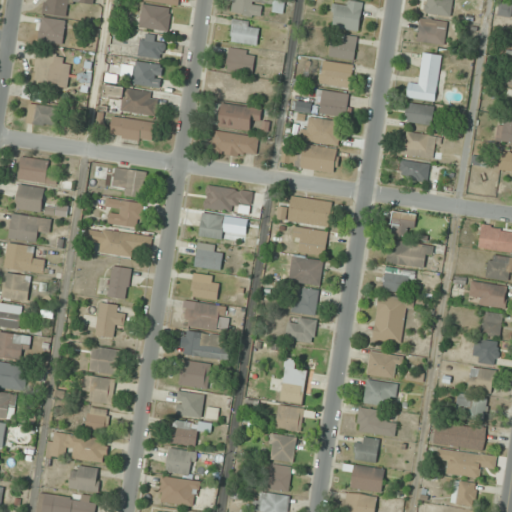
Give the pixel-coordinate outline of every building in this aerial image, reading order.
[(45,0),(44,13),(68,17),(70,0),(45,0)] [(261,17),(263,4),(274,5),(273,11),(283,13),(284,0),(233,0),(231,12),(261,17)] [(343,0),(343,4),(335,3),(331,26),(359,31),(363,3),(347,0),(343,0)] [(452,0),(425,0),(425,15),(453,15),(452,0)] [(172,8),(142,5),(140,27),(170,30),(172,8)] [(66,20),(41,18),(39,41),(63,44),(66,20)] [(261,26),(235,18),(229,38),(255,46),(261,26)] [(446,42),(446,20),(419,20),(419,42),(446,42)] [(330,56),(354,60),(359,37),(335,32),(330,56)] [(164,57),(164,36),(140,36),(140,57),(164,57)] [(228,70),(255,70),(255,49),(228,49),(228,70)] [(66,87),(71,56),(38,52),(33,82),(66,87)] [(411,81),(409,99),(435,102),(442,56),(422,53),(418,82),(411,81)] [(320,84),(351,87),(354,64),(322,61),(320,84)] [(162,85),(162,63),(135,63),(135,85),(162,85)] [(77,73),(77,84),(91,84),(91,73),(77,73)] [(122,110),(156,115),(159,92),(107,85),(105,98),(123,100),(122,110)] [(317,115),(348,115),(348,91),(317,91),(317,115)] [(56,127),(59,107),(30,103),(27,123),(56,127)] [(262,108),(222,103),(219,125),(250,130),(251,119),(260,120),(262,108)] [(434,106),(409,103),(407,122),(433,125),(434,106)] [(153,141),(156,123),(113,116),(110,134),(153,141)] [(341,145),(344,122),(305,117),(302,140),(341,145)] [(497,138),(511,141),(511,119),(501,117),(497,138)] [(259,137),(215,130),(212,151),(256,158),(259,137)] [(402,154),(433,158),(437,136),(405,131),(402,154)] [(301,155),(294,154),(292,165),(337,172),(340,149),(303,144),(301,155)] [(499,168),(511,170),(511,148),(503,147),(499,168)] [(19,180),(56,184),(57,174),(48,173),(50,160),(22,157),(19,180)] [(400,178),(428,181),(430,163),(402,160),(400,178)] [(114,183),(124,185),(122,193),(142,197),(147,172),(117,166),(114,183)] [(254,191),(208,184),(204,208),(251,215),(254,191)] [(42,211),(45,187),(19,185),(17,208),(42,211)] [(289,221),(332,226),(335,201),(291,196),(289,221)] [(108,222),(139,228),(144,204),(109,197),(107,208),(111,209),(108,222)] [(412,237),(417,215),(395,210),(390,232),(412,237)] [(199,235),(223,239),(227,216),(203,212),(199,235)] [(52,218),(13,213),(10,238),(39,242),(40,232),(50,233),(52,218)] [(479,246),(511,252),(511,229),(483,224),(479,246)] [(135,258),(138,234),(86,226),(84,240),(101,242),(100,252),(135,258)] [(329,231),(296,227),(293,241),(303,243),(302,252),(325,256),(329,231)] [(390,240),(387,262),(428,268),(431,246),(390,240)] [(221,270),(225,247),(199,243),(195,266),(221,270)] [(44,256),(37,256),(37,245),(7,245),(7,270),(44,270),(44,256)] [(509,281),(511,265),(511,257),(490,254),(485,276),(509,281)] [(321,285),(324,260),(293,256),(290,281),(321,285)] [(127,299),(132,269),(114,266),(108,295),(127,299)] [(410,294),(415,272),(387,266),(382,288),(410,294)] [(32,276),(4,272),(1,296),(29,300),(32,276)] [(191,295),(217,299),(220,277),(195,273),(191,295)] [(504,307),(507,286),(472,281),(469,302),(504,307)] [(316,315),(321,291),(297,286),(293,311),(316,315)] [(373,339),(401,343),(406,308),(414,310),(416,299),(379,294),(373,339)] [(218,329),(220,304),(191,302),(188,326),(218,329)] [(0,328),(23,325),(20,303),(0,306),(0,328)] [(116,328),(124,328),(124,305),(99,304),(99,336),(116,336),(116,328)] [(501,336),(504,313),(484,311),(482,334),(501,336)] [(315,342),(317,319),(289,317),(287,339),(315,342)] [(32,337),(0,330),(0,356),(27,361),(32,337)] [(181,353),(226,359),(230,336),(184,330),(181,353)] [(497,364),(500,342),(476,339),(473,362),(497,364)] [(117,373),(121,350),(94,346),(91,370),(117,373)] [(402,355),(371,350),(367,373),(399,378),(402,355)] [(296,359),(288,357),(280,399),(306,404),(312,372),(294,368),(296,359)] [(182,385),(209,388),(211,363),(184,360),(182,385)] [(27,364),(0,361),(0,387),(25,390),(27,364)] [(492,393),(496,371),(472,366),(469,389),(492,393)] [(91,391),(90,401),(114,403),(116,378),(85,376),(84,391),(91,391)] [(363,398),(390,409),(399,388),(372,377),(363,398)] [(177,415),(203,417),(205,393),(179,391),(177,415)] [(15,395),(0,392),(0,417),(11,419),(15,395)] [(488,397),(459,394),(457,415),(486,418),(488,397)] [(301,431),(305,409),(280,404),(276,427),(301,431)] [(87,430),(108,432),(111,409),(89,407),(87,430)] [(395,436),(397,422),(387,421),(388,411),(360,408),(357,431),(395,436)] [(210,431),(211,424),(174,419),(170,442),(196,446),(199,430),(210,431)] [(487,428),(437,422),(434,443),(484,450),(487,428)] [(68,458),(103,463),(106,438),(55,432),(54,440),(49,439),(47,457),(68,459),(68,458)] [(297,437),(271,434),(269,459),(295,462),(297,437)] [(378,460),(378,438),(356,438),(356,460),(378,460)] [(192,475),(196,452),(170,448),(166,471),(192,475)] [(446,473),(480,478),(481,467),(496,469),(497,456),(439,448),(437,459),(448,461),(446,473)] [(267,487),(288,491),(293,468),(272,463),(267,487)] [(346,472),(353,473),(352,488),(382,491),(385,468),(346,463),(346,472)] [(101,468),(73,465),(71,488),(99,491),(101,468)] [(195,507),(200,482),(163,475),(158,500),(195,507)] [(451,501),(475,506),(479,484),(455,479),(451,501)] [(287,511),(290,495),(257,491),(254,511),(262,511),(287,511)] [(375,511),(378,496),(347,491),(344,511),(375,511)] [(39,511),(96,511),(97,496),(41,492),(39,511)]
